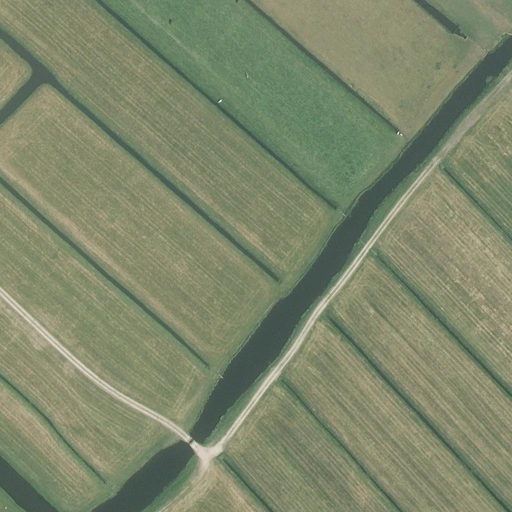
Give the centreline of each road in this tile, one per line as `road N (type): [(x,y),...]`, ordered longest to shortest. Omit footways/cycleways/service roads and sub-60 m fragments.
road 1 (track): [(511,73),(204,457)]
road 2 (track): [(167,511),(202,471),(204,457),(98,383),(0,289)]
